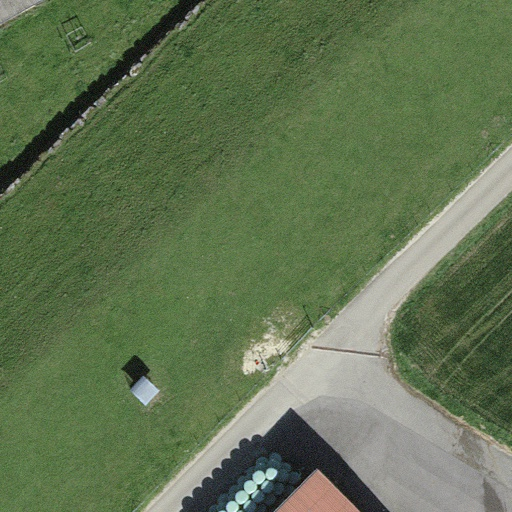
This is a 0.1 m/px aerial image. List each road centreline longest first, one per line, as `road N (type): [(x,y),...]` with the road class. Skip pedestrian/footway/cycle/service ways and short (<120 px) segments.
road 1 (motorway): [(58,511),(511,63)]
road 2 (motorway): [(425,0),(0,424)]
road 3 (track): [(511,169),(164,511)]
road 4 (unknown): [(0,167),(241,329),(319,354)]
road 5 (track): [(319,354),(511,472)]
